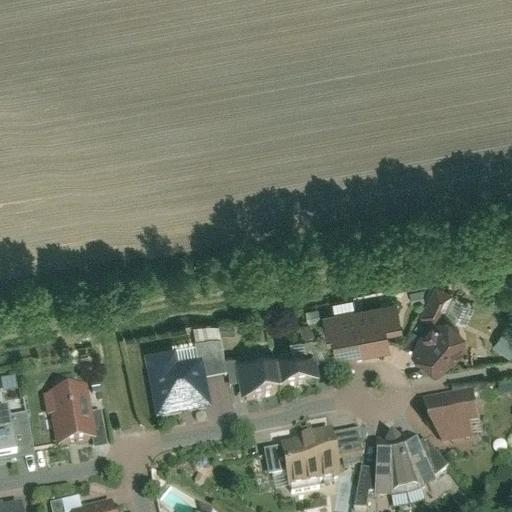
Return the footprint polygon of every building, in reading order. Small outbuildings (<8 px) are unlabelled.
[(413,337),(411,348),(433,370),(450,361),(462,347),(463,330),(443,314),(453,292),(436,283),(419,315),(430,322),(419,331),(413,337)] [(396,300),(323,313),(332,358),(389,348),(386,328),(401,325),(396,300)] [(511,355),(511,332),(506,328),(495,343),(511,355)] [(196,347),(146,356),(157,419),(212,409),(207,378),(226,375),(219,339),(195,343),(196,347)] [(316,386),(310,350),(273,356),(279,392),(316,386)] [(279,392),(273,356),(235,363),(241,399),(279,392)] [(454,399),(422,403),(424,426),(442,447),(475,442),(473,430),(481,428),(475,398),(490,395),(487,381),(452,388),(454,399)] [(85,386),(43,393),(47,415),(51,414),(56,441),(94,435),(85,386)] [(8,405),(0,406),(0,460),(33,454),(25,413),(10,416),(8,405)] [(338,477),(329,433),(281,442),(290,486),(338,477)] [(374,475),(361,472),(355,507),(366,509),(368,499),(390,500),(416,496),(435,485),(448,472),(425,444),(417,451),(404,458),(391,461),(376,461),(374,475)] [(0,511),(21,511),(20,502),(0,505),(0,511)] [(113,511),(112,502),(71,510),(71,511),(113,511)]
